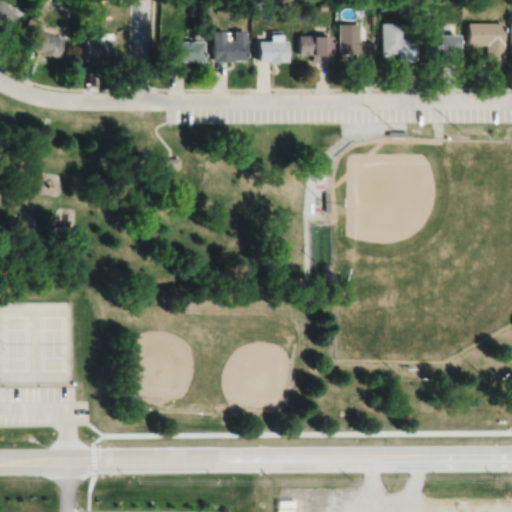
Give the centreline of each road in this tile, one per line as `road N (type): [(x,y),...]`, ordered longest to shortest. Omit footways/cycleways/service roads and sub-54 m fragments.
road 1 (residential): [(0,80),(71,99),(511,99)]
road 2 (tertiary): [(0,457),(511,451)]
